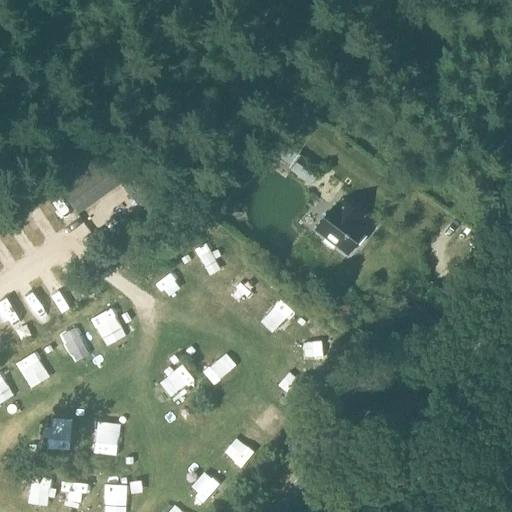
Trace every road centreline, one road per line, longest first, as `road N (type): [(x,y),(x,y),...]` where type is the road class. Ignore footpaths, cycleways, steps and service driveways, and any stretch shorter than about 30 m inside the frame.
road 1 (unclassified): [(356,511),(511,304)]
road 2 (unknown): [(255,511),(332,425),(352,414),(374,410),(417,431)]
